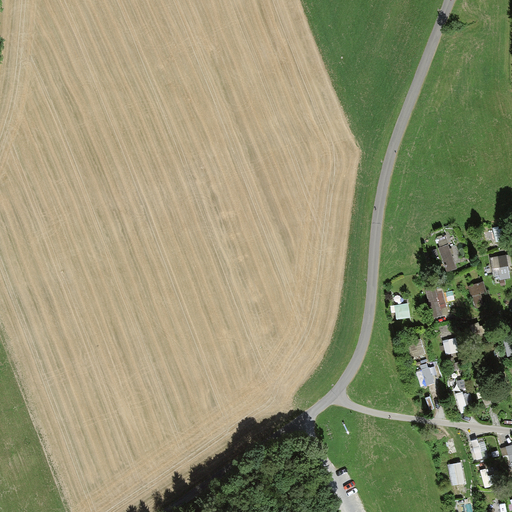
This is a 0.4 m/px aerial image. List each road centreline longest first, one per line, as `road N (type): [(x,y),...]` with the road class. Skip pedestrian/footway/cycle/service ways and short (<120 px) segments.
road 1 (unclassified): [(452,0),(399,137),(379,206),(367,320),(336,395)]
road 2 (unclassified): [(336,395),(370,414),(511,430)]
road 3 (track): [(303,422),(171,511)]
